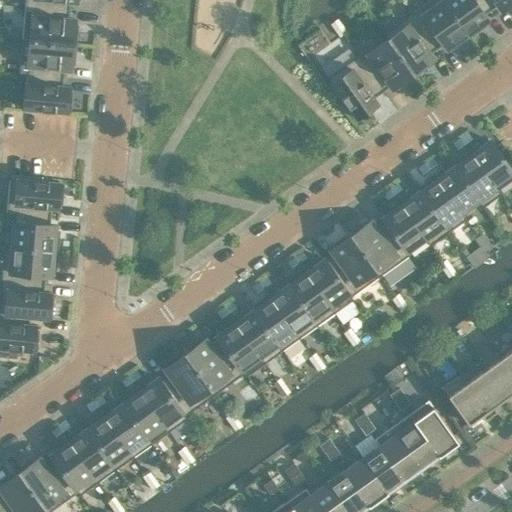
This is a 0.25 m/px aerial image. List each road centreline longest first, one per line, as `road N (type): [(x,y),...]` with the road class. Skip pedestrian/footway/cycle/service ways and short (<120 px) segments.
road 1 (residential): [(112,350),(511,68)]
road 2 (residential): [(112,350),(97,301),(124,0)]
road 3 (residential): [(0,432),(112,350)]
